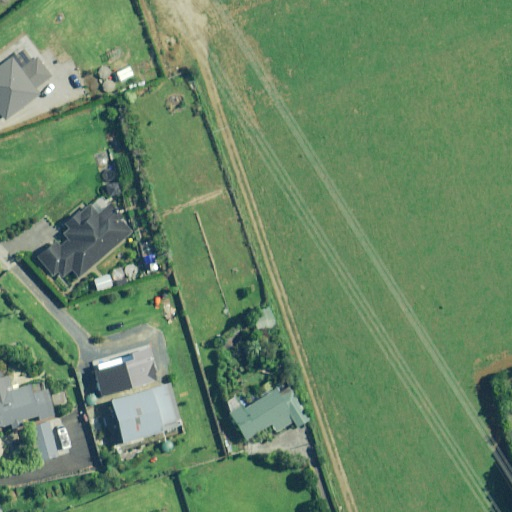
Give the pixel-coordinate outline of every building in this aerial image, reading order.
[(0,57),(0,118),(30,92),(28,90),(46,75),(31,57),(13,73),(0,57)] [(52,237),(31,256),(50,278),(55,274),(60,279),(69,272),(75,279),(130,231),(107,205),(97,213),(89,203),(66,223),(71,228),(64,233),(69,238),(60,246),(52,237)] [(274,327),(268,310),(251,317),(257,334),(274,327)] [(107,404),(119,442),(180,424),(168,385),(107,404)] [(275,387),(231,415),(245,438),(266,426),(271,435),(291,422),(295,428),(310,419),(291,390),(281,396),(275,387)] [(0,430),(50,415),(44,394),(31,398),(28,388),(2,396),(0,388),(0,430)] [(65,404),(61,393),(49,396),(52,407),(65,404)] [(51,423),(30,429),(39,462),(60,456),(51,423)]
